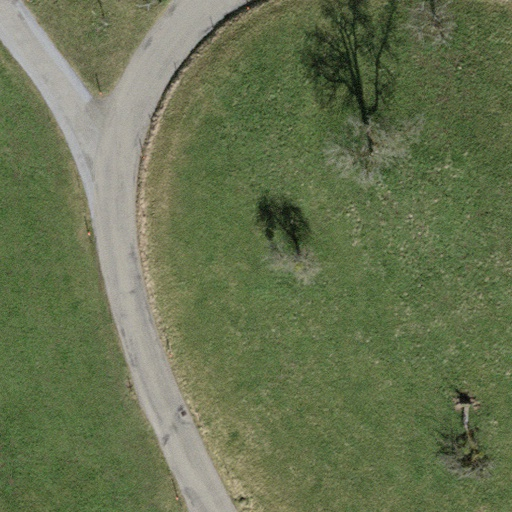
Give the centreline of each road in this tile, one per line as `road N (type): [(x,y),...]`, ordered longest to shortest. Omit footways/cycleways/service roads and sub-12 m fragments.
road 1 (unclassified): [(215,511),(135,309),(105,158)]
road 2 (unclassified): [(105,158),(133,92),(180,26),(216,0)]
road 3 (unclassified): [(0,2),(30,31),(105,158)]
